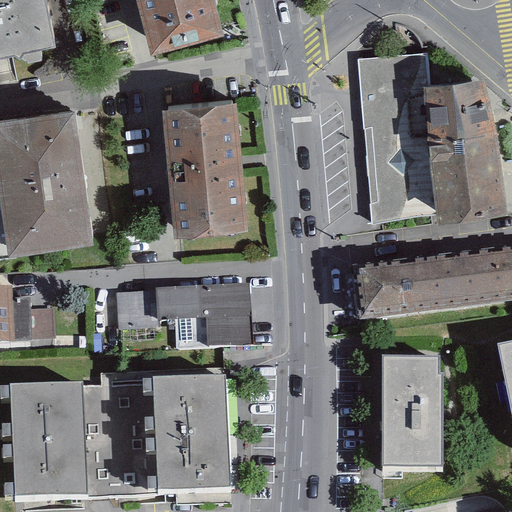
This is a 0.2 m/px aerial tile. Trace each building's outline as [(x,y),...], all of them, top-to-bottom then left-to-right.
[(59,48),(49,0),(0,0),(0,57),(18,54),(24,58),(28,53),(59,48)] [(221,29),(213,0),(146,0),(158,45),(221,29)] [(376,225),(443,218),(437,153),(430,88),(426,55),(359,62),(376,225)] [(430,88),(437,153),(495,147),(483,81),(430,88)] [(238,98),(172,104),(182,232),(248,227),(238,98)] [(72,114),(0,123),(0,156),(12,251),(88,241),(72,114)] [(501,212),(495,147),(437,153),(443,218),(501,212)] [(511,261),(482,265),(489,315),(511,311),(511,261)] [(429,322),(489,315),(482,265),(423,273),(429,322)] [(362,330),(429,322),(423,273),(356,281),(362,330)] [(246,288),(118,292),(119,328),(153,327),(153,322),(178,321),(211,320),(212,348),(221,348),(248,347),(246,288)] [(12,292),(0,292),(0,345),(34,345),(33,306),(12,306),(12,292)] [(212,348),(211,320),(178,321),(179,348),(212,348)] [(511,348),(501,351),(511,408),(511,348)] [(442,363),(382,363),(384,473),(443,472),(442,363)] [(91,501),(159,499),(156,385),(163,385),(163,375),(103,377),(103,389),(87,389),(91,501)] [(163,385),(156,385),(159,499),(231,497),(227,383),(163,385)] [(87,389),(16,391),(19,503),(91,501),(87,389)]
